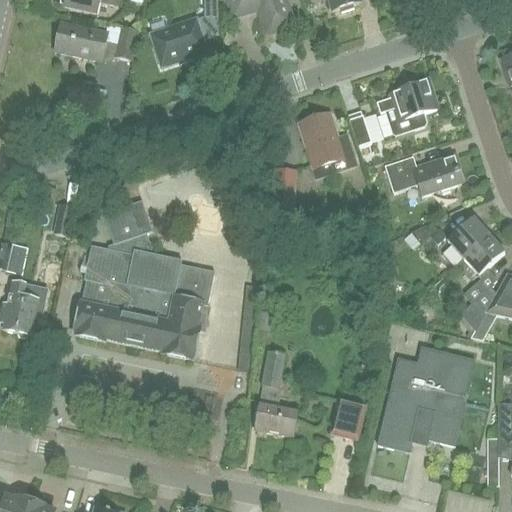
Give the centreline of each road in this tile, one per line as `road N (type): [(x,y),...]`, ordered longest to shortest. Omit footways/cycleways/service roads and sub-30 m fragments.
road 1 (unclassified): [(0,163),(46,165),(455,30)]
road 2 (residential): [(511,205),(455,30)]
road 3 (residential): [(168,476),(0,440)]
road 4 (residential): [(334,511),(168,476)]
